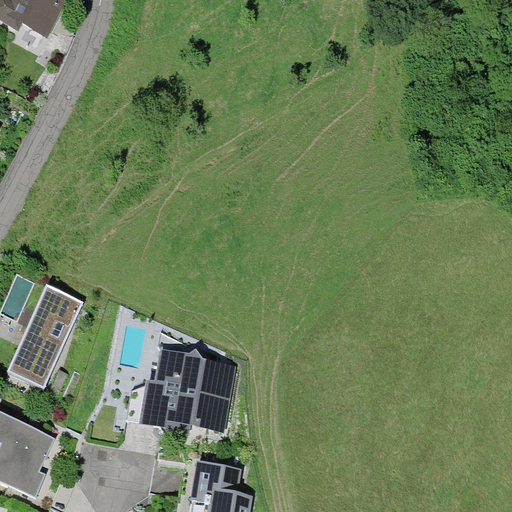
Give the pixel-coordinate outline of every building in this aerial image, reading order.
[(68,0),(0,0),(0,20),(18,30),(22,22),(48,37),(68,0)] [(84,301),(47,284),(7,371),(45,388),(84,301)] [(236,366),(160,349),(155,380),(147,379),(139,423),(166,427),(167,420),(225,433),(236,366)] [(55,437),(0,412),(0,442),(2,443),(0,447),(0,481),(35,498),(46,474),(40,471),(44,462),(55,437)] [(242,469),(197,461),(190,499),(210,502),(208,511),(249,511),(253,494),(238,491),(242,469)]
